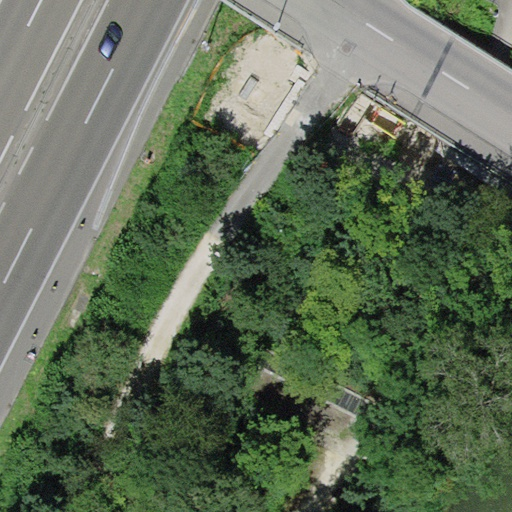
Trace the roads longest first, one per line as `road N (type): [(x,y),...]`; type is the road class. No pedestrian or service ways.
road 1 (motorway): [(0,328),(168,0)]
road 2 (residential): [(338,0),(511,113)]
